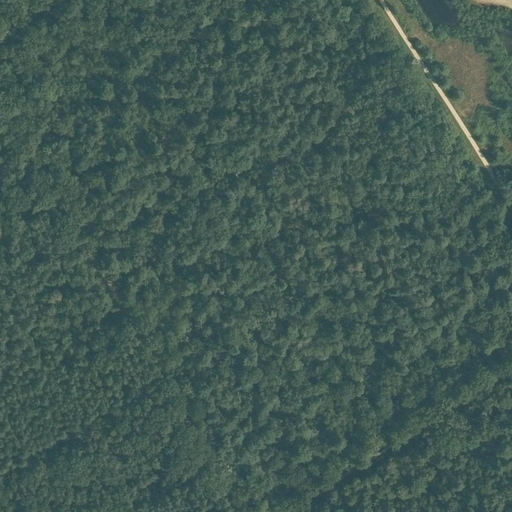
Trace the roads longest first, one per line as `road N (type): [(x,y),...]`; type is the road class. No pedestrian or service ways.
road 1 (track): [(511,361),(289,511)]
road 2 (unknown): [(381,0),(511,193)]
